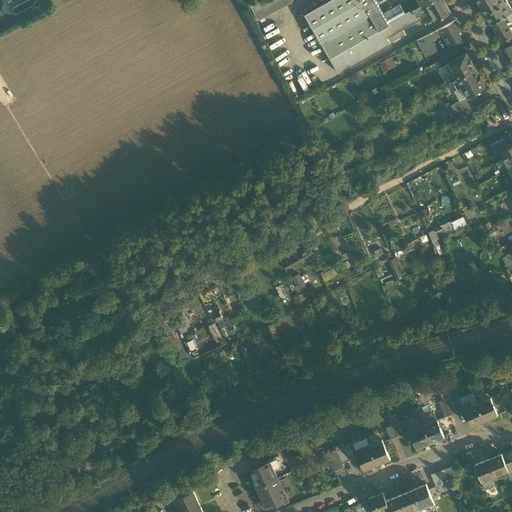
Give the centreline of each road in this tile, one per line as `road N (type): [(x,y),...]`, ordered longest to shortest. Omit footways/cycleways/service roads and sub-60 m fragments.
road 1 (track): [(131,323),(511,119)]
road 2 (residential): [(293,511),(469,442),(511,439)]
